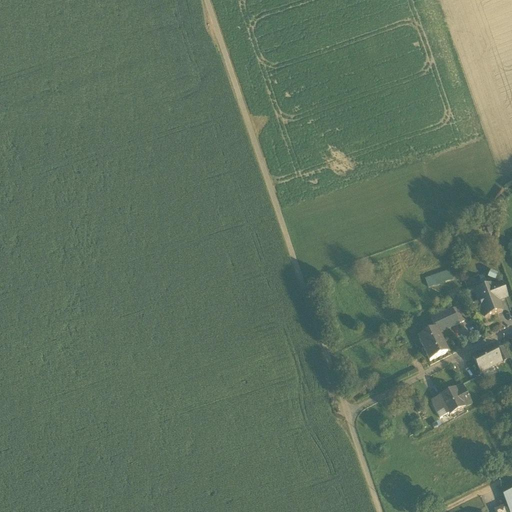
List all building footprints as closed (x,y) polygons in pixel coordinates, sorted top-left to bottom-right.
[(449,271),(425,279),(428,289),(452,280),(449,271)] [(490,272),(487,279),(494,282),(498,275),(490,272)] [(494,288),(499,301),(506,299),(501,286),(494,288)] [(475,293),(484,318),(501,311),(498,302),(499,301),(494,288),(492,289),(492,287),(475,293)] [(437,332),(438,334),(459,325),(466,321),(459,308),(452,312),(432,321),(437,332)] [(419,340),(429,362),(447,354),(438,334),(437,332),(419,340)] [(472,358),(480,374),(500,364),(495,354),(492,348),(472,358)] [(495,354),(500,364),(509,359),(504,349),(495,354)] [(462,386),(454,390),(461,403),(468,399),(462,386)] [(464,409),(461,403),(454,390),(440,398),(448,414),(449,416),(464,409)] [(438,420),(448,414),(440,398),(429,404),(438,420)] [(414,407),(417,414),(424,410),(420,403),(414,407)] [(409,426),(414,436),(423,432),(418,422),(420,421),(418,417),(411,420),(413,423),(409,426)] [(511,511),(511,493),(503,497),(506,506),(508,511),(511,511)]
